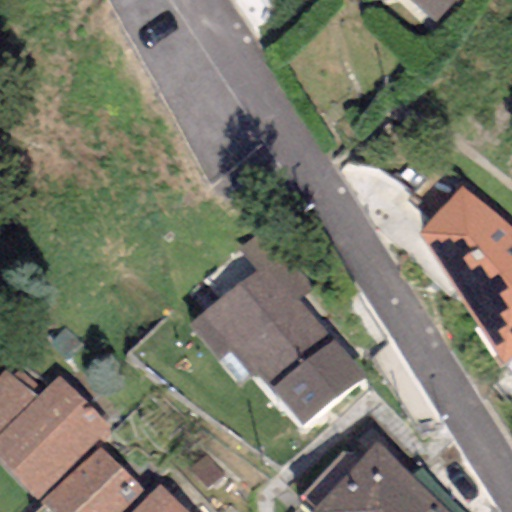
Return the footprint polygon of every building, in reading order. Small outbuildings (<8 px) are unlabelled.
[(466,0),(399,0),(434,33),(466,0)] [(511,359),(511,235),(463,196),(420,245),(500,371),(511,359)] [(263,232),(236,256),(258,281),(195,335),(220,363),(231,353),(306,441),(372,384),(305,306),(318,295),(263,232)] [(0,443),(45,397),(17,368),(0,385),(0,443)] [(110,433),(59,383),(45,397),(0,443),(0,471),(36,508),(110,433)] [(125,511),(143,494),(100,453),(38,511),(39,511),(125,511)] [(437,511),(377,457),(327,511),(437,511)] [(177,511),(158,492),(138,511),(177,511)]
